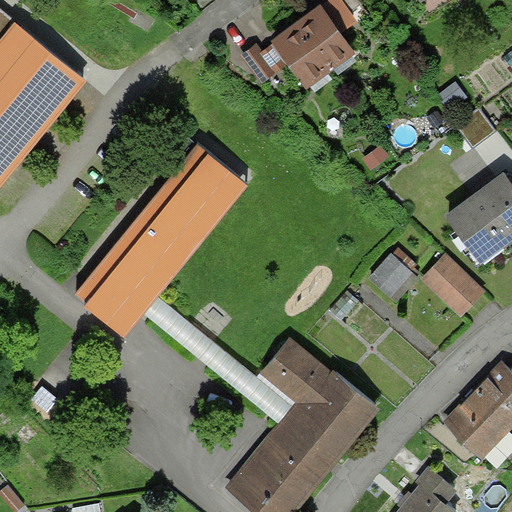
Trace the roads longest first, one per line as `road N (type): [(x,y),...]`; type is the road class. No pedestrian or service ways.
road 1 (residential): [(229,0),(180,34),(0,230)]
road 2 (residential): [(319,511),(353,454),(403,396),(509,314)]
